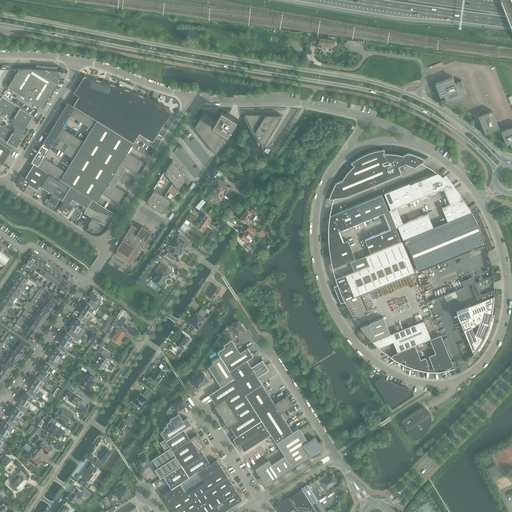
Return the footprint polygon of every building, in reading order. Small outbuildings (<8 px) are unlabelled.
[(334,41),(319,39),(319,44),(317,44),(317,46),(322,47),(331,48),(332,46),(334,46),(334,41)] [(41,65),(38,64),(36,64),(37,64),(36,65),(34,68),(19,68),(8,87),(43,109),(58,84),(56,82),(62,72),(63,72),(64,72),(64,71),(64,70),(63,70),(62,70),(61,70),(59,70),(56,70),(58,66),(59,66),(57,66),(54,66),(51,66),(49,66),(45,65),(43,65),(41,65)] [(0,77),(6,69),(8,69),(9,69),(10,69),(11,69),(13,69),(15,69),(16,69),(18,69),(19,68),(18,68),(17,68),(15,68),(14,68),(12,68),(11,68),(10,68),(9,68),(7,68),(6,68),(5,68),(3,68),(2,68),(1,68),(0,67),(0,77)] [(79,75),(84,77),(74,93),(80,96),(139,133),(153,142),(164,123),(165,122),(168,118),(172,115),(169,111),(166,108),(164,106),(160,104),(149,98),(149,97),(147,96),(146,97),(132,92),(108,83),(103,81),(79,75)] [(438,82),(435,83),(440,97),(444,96),(446,102),(448,102),(467,94),(461,80),(455,83),(452,76),(448,78),(438,82)] [(15,132),(14,133),(13,132),(12,133),(1,126),(0,125),(0,137),(17,148),(22,139),(20,137),(22,133),(23,133),(22,132),(24,129),(25,129),(24,129),(27,125),(28,125),(33,116),(2,96),(0,100),(0,107),(15,116),(14,117),(16,118),(15,119),(14,120),(14,122),(14,124),(15,125),(15,127),(15,129),(15,131),(15,132)] [(73,105),(68,102),(60,115),(57,119),(42,144),(39,149),(31,162),(34,163),(48,172),(60,180),(61,179),(97,201),(102,193),(119,203),(125,192),(115,185),(126,166),(137,173),(144,162),(128,152),(133,142),(135,139),(139,133),(80,96),(79,97),(78,97),(73,105)] [(221,109),(216,118),(204,111),(197,122),(194,127),(208,145),(216,154),(235,123),(238,119),(229,113),(228,113),(226,112),(221,109)] [(492,110),(478,116),(483,130),(485,134),(499,128),(492,110)] [(245,114),(262,145),(263,147),(282,115),(255,114),(245,114)] [(511,126),(501,131),(506,145),(510,144),(511,149),(511,126)] [(4,163),(12,149),(0,141),(0,171),(3,173),(8,166),(4,163)] [(330,196),(329,197),(329,199),(333,198),(346,197),(401,174),(398,167),(405,164),(414,167),(425,160),(424,159),(421,158),(420,157),(418,156),(415,155),(414,155),(411,154),(409,153),(403,155),(400,155),(398,154),(395,154),(393,154),(391,153),(388,153),(386,153),(384,153),(384,149),(383,150),(381,150),(379,150),(377,150),(375,151),(373,151),(371,152),(369,152),(367,153),(366,153),(364,154),(363,155),(360,156),(358,158),(356,159),(354,160),(353,161),(351,163),(354,166),(352,167),(350,169),(349,171),(347,173),(346,174),(344,176),(343,179),(342,180),(336,183),(334,185),(334,187),(333,189),(332,191),(331,194),(330,196)] [(148,198),(146,202),(147,203),(162,213),(166,207),(183,183),(187,178),(172,160),(172,159),(170,162),(168,165),(149,196),(148,198)] [(25,189),(28,184),(37,190),(40,186),(48,172),(34,163),(25,177),(21,174),(19,177),(20,178),(18,181),(16,184),(25,189)] [(62,200),(71,186),(60,180),(48,172),(40,186),(53,194),(47,203),(54,208),(60,198),(62,200)] [(409,183),(384,193),(390,209),(391,209),(396,207),(444,188),(446,187),(448,192),(450,191),(451,191),(454,190),(452,188),(450,185),(451,185),(449,183),(449,182),(448,182),(447,181),(446,180),(445,179),(444,178),(443,177),(442,177),(442,176),(441,175),(440,175),(439,174),(438,173),(437,172),(437,173),(410,184),(409,183)] [(450,204),(442,207),(447,221),(471,211),(469,208),(467,205),(467,204),(463,199),(460,195),(458,192),(445,175),(444,175),(442,177),(443,177),(444,178),(445,179),(446,180),(447,181),(448,182),(449,182),(449,183),(451,185),(450,185),(452,188),(454,190),(451,191),(450,191),(448,192),(446,187),(444,188),(446,193),(447,196),(450,204)] [(215,187),(214,188),(224,194),(226,192),(228,188),(226,186),(227,184),(224,181),(226,179),(221,176),(220,177),(219,178),(217,181),(218,182),(217,184),(216,184),(214,185),(215,187)] [(71,186),(62,200),(63,200),(65,201),(70,204),(72,205),(69,209),(71,210),(72,211),(77,202),(79,203),(87,208),(92,199),(71,186)] [(211,198),(209,200),(214,204),(216,201),(217,199),(220,201),(222,197),(224,194),(214,188),(213,189),(212,189),(211,191),(211,192),(210,194),(212,196),(211,198)] [(328,225),(328,233),(328,241),(329,241),(329,240),(333,238),(331,234),(338,231),(384,212),(388,210),(381,194),(329,215),(329,216),(329,217),(328,225)] [(113,212),(92,199),(87,208),(84,212),(93,217),(89,224),(90,225),(88,228),(92,231),(94,228),(95,228),(100,222),(105,225),(113,212)] [(202,199),(194,208),(198,211),(206,202),(202,199)] [(253,200),(249,205),(254,209),(258,203),(253,200)] [(72,205),(70,204),(65,201),(61,208),(63,209),(62,212),(67,216),(71,210),(69,209),(72,205)] [(390,209),(389,209),(396,226),(397,226),(403,239),(433,227),(427,213),(402,224),(399,215),(396,207),(391,209),(390,209)] [(256,215),(247,208),(243,214),(255,222),(255,221),(254,219),(253,220),(253,219),(256,215)] [(366,239),(365,239),(370,252),(400,240),(395,227),(396,226),(389,209),(388,210),(384,212),(387,220),(390,228),(366,239)] [(405,239),(418,271),(473,248),(474,250),(486,246),(485,241),(483,237),(481,232),(479,227),(477,222),(471,212),(405,239)] [(200,217),(203,218),(201,221),(207,225),(211,219),(203,213),(200,217)] [(253,221),(254,222),(255,222),(243,214),(239,220),(245,223),(246,222),(249,225),(252,221),(253,221)] [(194,225),(203,231),(207,225),(201,221),(198,219),(194,225)] [(184,232),(189,226),(184,222),(180,228),(184,232)] [(140,229),(135,226),(135,227),(132,224),(131,226),(118,247),(119,248),(115,254),(130,263),(140,249),(139,248),(144,239),(145,240),(152,231),(142,225),(140,229)] [(256,231),(249,226),(245,232),(251,237),(256,231)] [(184,238),(186,235),(181,232),(178,229),(177,231),(179,233),(178,234),(184,238)] [(329,241),(328,241),(329,247),(329,248),(329,252),(330,255),(330,253),(333,252),(334,255),(341,253),(345,263),(355,258),(348,240),(343,242),(338,231),(331,234),(333,238),(329,240),(329,241)] [(245,232),(241,238),(247,242),(247,244),(248,244),(249,245),(254,238),(245,232)] [(177,240),(173,246),(183,253),(183,252),(187,246),(184,244),(184,242),(184,241),(179,237),(177,240)] [(337,285),(334,286),(336,290),(337,294),(339,298),(341,302),(344,301),(415,272),(402,241),(365,256),(350,262),(354,271),(335,279),(337,285)] [(251,252),(253,253),(255,250),(255,251),(256,250),(255,249),(254,248),(255,248),(251,245),(250,246),(249,245),(248,244),(245,248),(251,252)] [(176,257),(179,259),(183,253),(173,246),(174,246),(170,252),(169,251),(166,256),(172,260),(174,257),(176,257)] [(0,260),(0,262),(4,265),(9,257),(5,254),(0,260)] [(31,256),(26,263),(31,267),(36,259),(31,255),(31,256)] [(40,262),(36,259),(31,267),(35,270),(40,262)] [(45,265),(40,262),(35,270),(40,273),(45,265)] [(160,285),(168,274),(165,272),(168,267),(161,263),(155,271),(154,274),(154,275),(154,276),(155,277),(153,281),(160,285)] [(40,273),(44,276),(49,268),(45,265),(40,273)] [(47,281),(49,279),(54,271),(49,268),(44,276),(43,278),(47,281)] [(53,282),(58,274),(54,271),(49,279),(53,282)] [(20,274),(21,274),(20,274),(17,279),(25,284),(28,279),(20,274)] [(58,274),(53,282),(57,285),(63,277),(58,274)] [(143,275),(138,281),(142,284),(145,280),(147,277),(143,275)] [(62,288),(67,280),(63,277),(57,285),(62,288)] [(473,277),(461,281),(463,287),(475,282),(473,277)] [(25,284),(17,279),(14,283),(22,288),(24,290),(27,285),(25,284)] [(72,283),(72,284),(72,283),(67,280),(62,288),(61,290),(65,293),(72,283)] [(14,283),(11,288),(19,293),(21,294),(24,290),(22,288),(14,283)] [(494,290),(481,295),(476,283),(471,285),(478,302),(494,296),(494,290)] [(211,299),(212,299),(212,298),(214,300),(221,289),(214,285),(207,295),(209,296),(209,298),(210,298),(211,299)] [(11,288),(8,292),(18,299),(21,294),(19,293),(11,288)] [(90,297),(91,298),(90,300),(98,307),(101,303),(99,301),(101,297),(98,295),(99,293),(93,290),(90,294),(91,295),(90,297)] [(8,292),(5,297),(15,303),(18,299),(8,292)] [(49,294),(46,298),(48,300),(56,305),(59,300),(51,295),(49,294)] [(474,352),(478,348),(478,351),(481,348),(482,345),(486,339),(489,333),(491,327),(493,321),(494,314),(492,315),(493,310),(493,305),(494,300),(494,296),(478,302),(456,311),(473,354),(472,355),(473,354),(474,353),(474,352)] [(12,308),(15,303),(5,297),(2,301),(10,306),(12,308)] [(43,303),(45,304),(53,310),(56,305),(48,300),(46,298),(43,303)] [(85,304),(84,303),(82,306),(91,313),(94,309),(96,311),(98,307),(90,300),(88,303),(87,302),(85,304)] [(0,306),(7,311),(10,306),(2,301),(0,303),(0,306)] [(43,303),(40,307),(42,309),(50,314),(53,310),(45,304),(43,303)] [(91,313),(82,306),(80,309),(81,310),(80,312),(81,313),(79,315),(88,321),(89,321),(90,321),(93,318),(89,316),(91,313)] [(42,309),(40,307),(37,312),(40,314),(47,319),(50,314),(42,309)] [(122,308),(116,318),(119,320),(126,311),(122,308)] [(194,314),(192,316),(200,322),(202,323),(205,318),(204,318),(203,317),(206,312),(201,308),(199,312),(198,313),(196,312),(195,314),(194,314)] [(40,314),(37,312),(34,316),(44,323),(47,319),(40,314)] [(88,321),(79,315),(78,318),(77,317),(75,319),(74,318),(72,321),(81,327),(83,324),(86,325),(88,327),(91,323),(88,321)] [(31,321),(33,322),(41,327),(44,323),(34,316),(31,321)] [(190,324),(188,328),(193,331),(196,327),(197,327),(199,328),(202,323),(200,322),(192,316),(190,319),(191,320),(190,322),(191,323),(191,325),(190,324)] [(370,339),(371,340),(372,341),(390,334),(383,317),(369,323),(367,324),(360,326),(362,329),(363,331),(365,333),(367,336),(369,338),(370,339)] [(119,343),(126,333),(125,333),(127,331),(121,327),(125,321),(121,318),(120,320),(119,320),(116,318),(112,325),(117,328),(115,331),(116,332),(112,339),(119,343)] [(245,331),(242,327),(241,325),(238,320),(231,325),(228,327),(233,334),(236,332),(238,335),(245,331)] [(423,320),(390,334),(372,341),(375,344),(377,346),(378,347),(378,348),(393,341),(397,352),(415,345),(429,339),(431,338),(423,320)] [(28,325),(30,327),(38,332),(41,327),(33,322),(31,321),(28,325)] [(81,327),(72,321),(70,324),(71,325),(70,327),(71,328),(69,330),(80,338),(83,334),(79,331),(81,327)] [(28,325),(25,330),(34,336),(38,332),(30,327),(28,325)] [(31,341),(34,336),(25,330),(21,334),(31,341)] [(80,338),(69,330),(68,333),(67,332),(65,334),(64,333),(62,336),(71,342),(73,339),(75,340),(78,342),(80,338)] [(190,339),(189,337),(182,332),(175,342),(177,343),(175,345),(182,350),(186,345),(190,339)] [(92,335),(87,343),(90,345),(95,337),(92,335)] [(453,365),(440,335),(431,338),(429,339),(435,353),(428,356),(435,373),(453,365)] [(60,342),(61,343),(59,345),(68,351),(71,347),(69,346),(71,342),(62,336),(60,339),(61,340),(60,342)] [(15,344),(25,351),(28,346),(20,341),(18,339),(15,344)] [(95,339),(91,344),(94,346),(96,343),(101,347),(103,348),(104,345),(103,344),(95,339)] [(217,352),(220,356),(230,371),(247,360),(253,356),(247,348),(240,352),(231,339),(223,345),(225,347),(217,352)] [(15,344),(12,348),(14,350),(22,355),(25,351),(15,344)] [(63,354),(65,355),(68,351),(59,345),(58,347),(56,347),(55,349),(54,348),(52,351),(61,357),(63,354)] [(426,357),(420,359),(415,345),(397,352),(392,355),(395,364),(405,360),(405,369),(428,370),(428,364),(426,357)] [(95,363),(94,364),(103,370),(106,366),(108,364),(107,363),(110,359),(107,357),(110,353),(101,347),(98,351),(101,353),(101,354),(99,354),(94,361),(95,363)] [(19,360),(22,355),(14,350),(11,354),(19,360)] [(50,357),(51,358),(49,360),(58,366),(61,362),(59,361),(61,357),(52,351),(50,354),(51,355),(50,357)] [(11,354),(9,353),(6,357),(16,364),(19,360),(11,354)] [(234,378),(230,371),(220,356),(212,362),(213,364),(208,367),(221,387),(234,378)] [(6,357),(3,362),(13,369),(16,364),(6,357)] [(45,364),(44,363),(42,366),(51,372),(53,369),(55,370),(58,366),(49,360),(48,362),(46,362),(45,364)] [(230,371),(234,378),(237,383),(254,372),(251,367),(247,360),(230,371)] [(251,367),(254,372),(266,365),(262,360),(251,367)] [(0,365),(0,366),(2,368),(9,373),(13,369),(3,362),(0,365)] [(258,377),(269,370),(266,365),(254,372),(257,377),(258,377)] [(39,372),(41,373),(39,375),(48,381),(51,377),(48,375),(51,372),(42,366),(39,369),(41,370),(39,372)] [(158,382),(165,371),(161,369),(159,367),(158,367),(151,377),(152,378),(152,379),(154,381),(155,380),(158,382)] [(0,373),(6,378),(9,373),(2,368),(0,370),(0,373)] [(85,376),(84,376),(79,383),(88,389),(93,382),(91,380),(94,375),(89,371),(85,376)] [(257,377),(254,372),(237,383),(245,395),(262,384),(258,377),(257,377)] [(193,381),(197,388),(208,381),(204,374),(200,376),(200,375),(195,378),(196,379),(193,381)] [(35,378),(34,378),(31,381),(41,387),(43,384),(45,385),(48,381),(39,375),(37,377),(36,376),(35,378)] [(375,384),(376,384),(376,385),(376,384),(379,388),(378,388),(379,389),(381,393),(382,393),(384,397),(401,386),(395,384),(396,384),(396,383),(391,381),(390,382),(390,381),(389,381),(384,379),(384,378),(383,378),(383,377),(382,377),(381,377),(380,378),(377,380),(376,380),(376,381),(375,381),(375,382),(375,383),(375,384)] [(229,426),(236,436),(261,420),(256,412),(245,395),(237,383),(234,378),(221,387),(209,394),(216,405),(214,406),(219,414),(220,414),(223,418),(222,419),(227,427),(229,426)] [(29,387),(30,388),(29,390),(38,396),(40,392),(38,390),(41,387),(31,381),(29,384),(31,385),(29,387)] [(68,382),(64,387),(69,391),(71,388),(73,385),(68,382)] [(273,401),(262,384),(245,395),(256,412),(273,401)] [(393,407),(394,407),(412,395),(413,395),(413,394),(413,393),(413,392),(413,391),(413,390),(412,391),(407,389),(407,388),(406,389),(401,386),(402,386),(401,386),(384,397),(387,401),(387,402),(390,406),(389,406),(390,406),(390,407),(391,407),(392,408),(393,408),(393,407)] [(69,391),(67,394),(70,397),(68,399),(78,406),(80,403),(81,402),(81,401),(83,399),(79,396),(77,394),(73,392),(74,390),(71,388),(69,391)] [(143,403),(142,403),(144,400),(146,402),(148,398),(152,393),(146,389),(143,394),(140,392),(138,396),(136,399),(136,398),(133,402),(140,407),(143,403)] [(25,393),(23,392),(21,396),(31,402),(33,398),(35,400),(38,396),(29,390),(27,392),(26,391),(25,393)] [(28,411),(30,407),(28,405),(31,402),(21,396),(19,399),(21,400),(19,402),(20,402),(19,405),(28,411)] [(286,396),(274,403),(273,401),(256,412),(261,420),(270,434),(276,443),(293,432),(281,413),(292,406),(286,396)] [(173,404),(177,411),(187,405),(183,398),(180,400),(179,399),(179,398),(175,401),(176,402),(173,404)] [(73,414),(68,411),(69,408),(62,403),(59,408),(61,410),(57,415),(67,422),(73,414)] [(15,408),(13,407),(11,410),(20,417),(23,413),(25,415),(28,411),(19,405),(17,407),(16,406),(15,408)] [(406,418),(404,421),(403,421),(403,422),(403,423),(403,424),(405,428),(408,433),(411,436),(413,438),(413,439),(414,439),(415,439),(416,438),(418,437),(420,436),(421,435),(423,434),(425,432),(426,430),(427,428),(429,426),(429,424),(430,422),(430,421),(431,419),(430,417),(430,416),(430,414),(429,413),(429,411),(428,410),(427,408),(426,408),(425,407),(424,408),(422,409),(417,411),(413,414),(410,416),(406,418)] [(20,422),(18,420),(20,417),(11,410),(9,414),(10,414),(9,417),(10,417),(9,420),(17,426),(20,422)] [(129,423),(131,424),(134,419),(131,417),(132,415),(129,413),(128,415),(129,416),(126,420),(123,418),(117,427),(123,431),(129,423)] [(183,429),(191,424),(187,417),(183,420),(178,413),(170,419),(171,421),(166,423),(167,425),(163,428),(164,429),(160,432),(165,439),(164,440),(165,440),(165,441),(166,441),(183,429)] [(59,435),(60,436),(62,433),(61,432),(63,430),(55,425),(57,422),(52,418),(47,425),(50,427),(47,430),(51,433),(51,434),(53,436),(55,435),(58,437),(59,435)] [(6,421),(5,423),(3,422),(1,425),(10,432),(13,428),(15,430),(17,426),(9,420),(7,422),(6,421)] [(239,444),(244,451),(270,434),(261,420),(236,436),(233,438),(236,444),(237,446),(239,444)] [(0,429),(0,432),(0,435),(7,441),(10,437),(8,435),(10,432),(1,425),(0,426),(0,429)] [(32,425),(27,432),(30,434),(35,427),(32,425)] [(299,428),(293,432),(276,443),(284,456),(292,468),(317,452),(317,451),(319,450),(319,449),(320,450),(321,447),(320,447),(320,446),(319,445),(319,444),(315,437),(308,442),(299,428)] [(183,429),(166,441),(170,448),(181,465),(189,477),(198,471),(210,463),(201,449),(205,446),(202,442),(202,441),(200,438),(197,434),(189,438),(183,429)] [(52,448),(42,440),(39,437),(34,444),(37,446),(38,447),(35,450),(40,454),(43,451),(47,454),(48,453),(50,453),(51,451),(51,449),(52,448)] [(26,443),(23,447),(28,451),(31,448),(26,443)] [(260,446),(246,455),(253,465),(267,456),(267,455),(260,446)] [(105,447),(98,456),(104,460),(111,451),(105,447)] [(160,478),(163,476),(181,465),(170,448),(152,459),(152,460),(150,461),(146,456),(145,454),(139,458),(140,460),(137,462),(142,470),(151,464),(151,463),(154,462),(158,468),(155,469),(160,478)] [(42,461),(38,457),(40,454),(35,450),(32,453),(27,459),(37,467),(42,461)] [(273,482),(273,481),(292,468),(284,456),(271,464),(269,460),(255,469),(260,477),(258,478),(264,488),(273,482)] [(9,458),(4,464),(7,467),(13,462),(9,458)] [(180,483),(171,488),(162,494),(172,511),(220,511),(242,498),(216,459),(210,463),(198,471),(205,481),(186,493),(180,483)] [(88,470),(84,475),(92,481),(100,470),(92,464),(89,467),(88,468),(88,469),(87,469),(88,470)] [(181,465),(163,476),(171,488),(180,483),(189,477),(181,465)] [(14,477),(10,481),(13,484),(10,487),(14,490),(17,487),(19,490),(23,486),(22,486),(27,480),(24,477),(26,475),(28,473),(22,467),(20,469),(17,472),(15,474),(16,475),(15,476),(14,476),(13,477),(14,477)] [(324,475),(318,479),(322,485),(322,484),(325,489),(326,488),(330,486),(331,487),(330,487),(331,487),(334,485),(333,484),(337,481),(332,475),(326,479),(324,475)] [(307,484),(301,488),(302,489),(312,504),(317,500),(312,491),(316,489),(318,488),(318,487),(321,485),(324,489),(325,489),(322,484),(322,485),(318,479),(308,485),(307,484)] [(71,493),(68,498),(74,502),(78,497),(80,498),(83,493),(88,497),(91,493),(84,488),(82,490),(76,486),(75,487),(71,493)] [(116,493),(120,500),(131,493),(126,487),(125,487),(125,486),(119,489),(120,490),(116,493)] [(288,496),(275,505),(279,511),(287,511),(295,507),(298,511),(316,511),(317,511),(312,504),(302,489),(289,497),(288,496)] [(63,503),(57,511),(67,511),(70,508),(69,508),(71,505),(66,502),(64,504),(63,503)]
